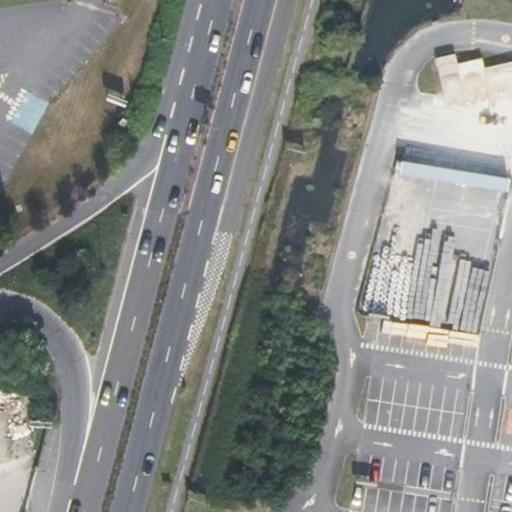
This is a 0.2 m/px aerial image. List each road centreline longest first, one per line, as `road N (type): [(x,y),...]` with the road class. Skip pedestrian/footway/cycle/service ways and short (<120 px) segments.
road 1 (primary): [(128,511),(262,0)]
road 2 (primary): [(194,91),(84,511)]
road 3 (primary): [(194,91),(124,183),(0,265)]
road 4 (primary): [(0,305),(57,332),(71,366),(84,511)]
